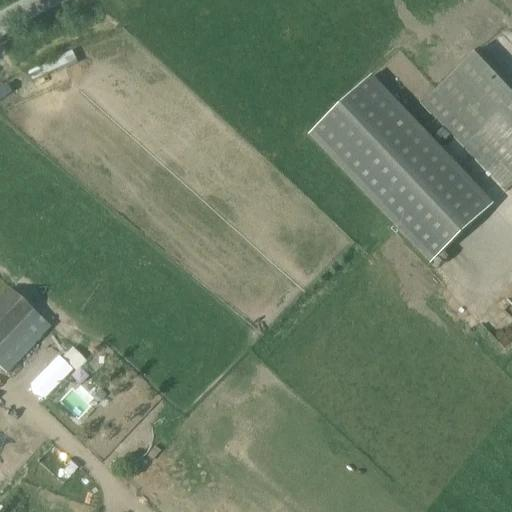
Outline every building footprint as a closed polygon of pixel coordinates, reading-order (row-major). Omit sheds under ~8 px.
[(62,67),(75,61),(76,61),(72,52),(28,73),(32,82),(62,67)] [(474,138),(511,104),(511,87),(478,52),(421,106),(463,149),(474,138)] [(362,73),(299,133),(422,262),(486,202),(362,73)] [(511,104),(474,138),(511,176),(511,104)] [(60,358),(73,371),(84,361),(71,348),(60,358)] [(58,486),(76,468),(50,441),(32,459),(58,486)]
